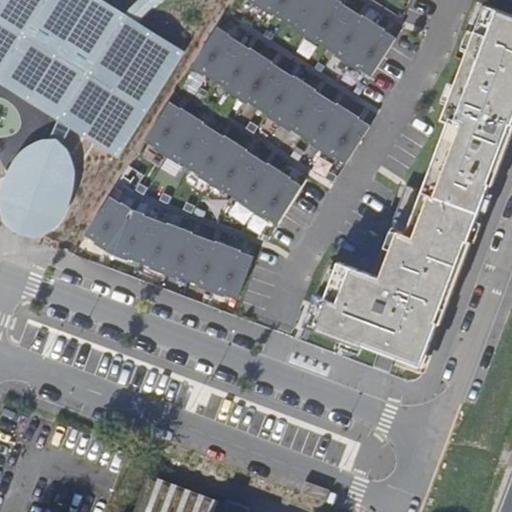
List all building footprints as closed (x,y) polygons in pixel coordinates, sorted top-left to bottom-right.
[(126,12),(107,0),(0,0),(0,88),(115,161),(186,50),(139,20),(126,12)] [(137,0),(133,4),(126,12),(139,20),(154,5),(165,0),(137,0)] [(250,0),(253,2),(252,4),(277,19),(278,17),(297,29),(295,32),(320,47),(321,45),(340,57),(338,59),(363,75),(364,73),(375,80),(399,43),(386,35),(387,32),(367,19),(366,21),(343,7),(344,5),(337,0),(250,0)] [(511,150),(511,17),(492,9),(446,124),(452,127),(424,195),(409,188),(373,276),(339,263),(325,297),(316,293),(303,326),(421,374),(511,150)] [(231,37),(220,30),(195,70),(208,78),(209,76),(228,88),(227,90),(251,106),(252,104),(271,116),(270,118),(294,134),(296,132),(314,144),(313,146),(337,162),(339,160),(349,167),(372,131),(360,123),(361,121),(341,108),(339,110),(316,95),(318,93),(297,80),(296,82),(273,67),(275,65),(254,52),(253,54),(230,39),(231,37)] [(185,112),(172,104),(148,142),(158,148),(157,150),(181,166),(183,164),(201,176),(200,178),(224,194),(225,192),(244,204),(243,206),(267,221),(268,219),(278,226),(303,189),(290,180),(291,178),(271,165),(270,168),(247,153),(249,151),(229,138),(227,140),(205,125),(206,123),(186,110),(185,112)] [(9,165),(0,189),(0,212),(2,223),(18,233),(35,239),(50,233),(64,221),(72,193),(73,172),(69,154),(55,139),(41,139),(26,148),(9,165)] [(124,206),(112,198),(88,235),(98,242),(97,244),(112,254),(129,261),(130,259),(151,267),(150,269),(177,279),(178,277),(199,285),(198,287),(225,298),(226,295),(238,300),(254,259),(240,254),(241,251),(218,243),(217,245),(192,235),(193,233),(170,224),(169,227),(144,217),(145,215),(134,211),(126,204),(124,206)] [(246,511),(248,508),(229,500),(227,505),(151,477),(137,511),(246,511)]
